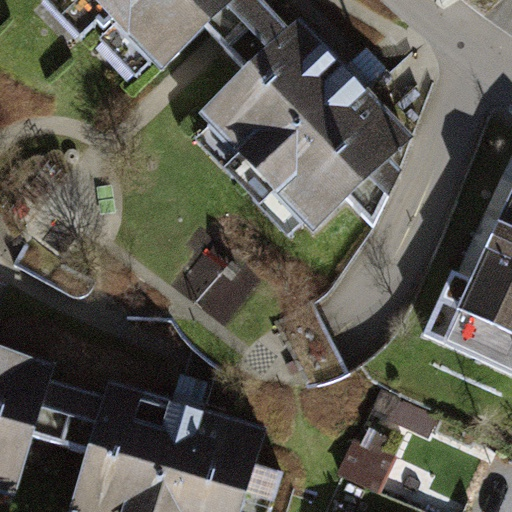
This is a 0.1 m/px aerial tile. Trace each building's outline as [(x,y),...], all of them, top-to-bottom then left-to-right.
[(70,0),(165,89),(206,47),(225,65),(259,29),(235,7),(241,0),(70,0)] [(280,53),(259,29),(225,65),(245,90),(193,135),(308,252),(412,155),(299,38),(280,53)] [(511,202),(503,199),(453,324),(511,347),(511,202)] [(0,510),(7,511),(13,511),(29,454),(57,460),(73,403),(44,395),(49,377),(0,364),(0,510)] [(97,410),(73,403),(57,460),(84,468),(71,511),(237,511),(258,439),(102,395),(97,410)]
